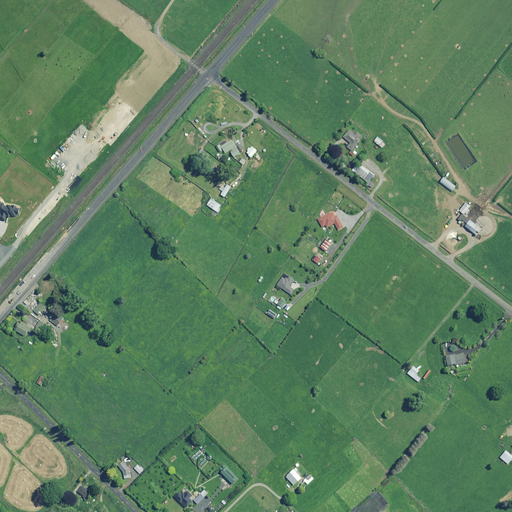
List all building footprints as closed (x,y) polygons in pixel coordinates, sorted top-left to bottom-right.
[(355,135),(349,130),(343,137),(350,143),(346,147),(351,151),(358,143),(357,142),(362,136),(357,132),(355,135)] [(384,142),(377,137),(374,142),(382,148),(384,144),(383,143),(384,142)] [(240,154),(232,140),(221,146),(225,153),(232,149),(233,151),(230,152),(233,157),(240,154)] [(248,151),(246,153),(249,155),(248,155),(251,158),(257,151),(252,146),(250,148),(249,147),(247,150),(248,151)] [(360,165),(354,172),(367,182),(373,174),(360,165)] [(455,186),(443,177),(440,182),(452,191),(455,186)] [(231,187),(227,184),(221,195),(224,197),(231,187)] [(7,206),(5,206),(3,202),(2,203),(0,199),(0,212),(0,213),(1,212),(1,213),(1,214),(0,213),(0,219),(5,221),(7,216),(10,217),(10,216),(14,217),(14,216),(15,216),(16,214),(18,215),(20,209),(16,208),(17,206),(12,205),(12,206),(8,205),(7,206)] [(221,205),(211,199),(207,205),(218,212),(220,209),(219,208),(221,205)] [(470,206),(465,202),(459,211),(464,214),(465,213),(466,214),(469,210),(468,209),(470,206)] [(335,216),(332,211),(318,220),(322,227),(325,225),(327,228),(334,223),(338,230),(343,227),(337,215),(335,216)] [(481,229),(470,220),(465,226),(476,236),(479,233),(481,229)] [(323,256),(319,253),(313,260),(317,263),(323,256)] [(293,280),(289,277),(288,279),(286,277),(284,279),(282,277),(277,285),(291,295),(294,290),(290,287),(291,285),(290,284),(293,280)] [(277,298),(274,302),(282,307),(286,301),(281,298),(280,300),(277,298)] [(45,307),(40,303),(33,311),(39,315),(45,307)] [(277,314),(269,309),(267,314),(274,319),(277,314)] [(60,322),(53,317),(50,321),(57,326),(60,322)] [(30,328),(19,321),(14,330),(25,336),(28,331),(33,334),(34,331),(30,329),(30,328)] [(44,324),(40,321),(36,327),(40,330),(44,324)] [(465,363),(463,353),(455,355),(455,354),(445,356),(446,357),(448,366),(455,364),(455,365),(465,363)] [(419,371),(413,366),(407,373),(418,382),(421,379),(416,375),(419,371)] [(45,378),(40,376),(36,383),(41,386),(45,378)] [(511,459),(511,455),(506,450),(500,457),(508,464),(511,459)] [(129,468),(124,461),(118,466),(123,472),(124,479),(131,477),(130,470),(129,468)] [(143,470),(137,465),(134,468),(139,474),(143,470)] [(238,479),(226,467),(221,472),(232,484),(238,479)] [(298,470),(295,468),(287,475),(290,479),(289,480),(293,485),(301,478),(296,472),(298,470)] [(314,479),(310,475),(304,480),(308,484),(314,479)] [(92,492),(82,485),(77,492),(83,496),(83,497),(86,500),(92,492)] [(209,495),(204,490),(193,500),(197,504),(206,495),(207,497),(209,495)] [(192,496),(188,491),(184,495),(183,493),(182,495),(179,492),(174,497),(186,508),(192,501),(189,498),(192,496)]
